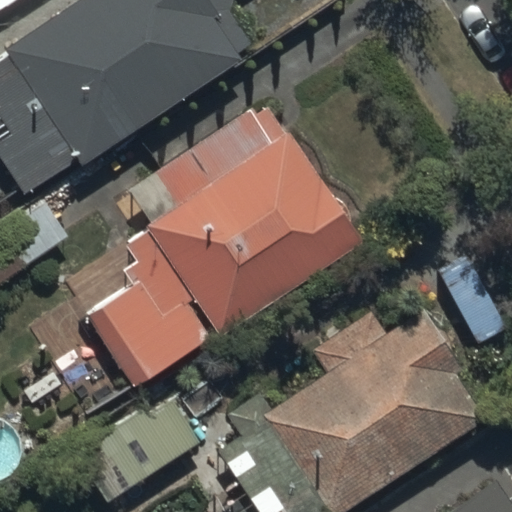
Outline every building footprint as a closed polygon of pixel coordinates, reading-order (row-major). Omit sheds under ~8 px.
[(0,56),(3,61),(0,63),(0,125),(9,139),(0,144),(0,179),(17,205),(79,164),(81,168),(253,55),(226,15),(248,0),(80,0),(0,53),(0,56)] [(191,302),(217,340),(356,247),(261,105),(151,179),(173,211),(118,248),(130,267),(119,275),(128,288),(81,319),(129,390),(204,340),(183,308),(191,302)] [(323,376),(259,418),(263,425),(217,454),(253,511),(270,511),(279,507),(281,511),(347,511),(482,425),(451,378),(458,373),(419,312),(383,335),(369,313),(308,352),(323,376)] [(78,451),(112,503),(197,446),(162,394),(78,451)] [(492,485),(450,511),(511,511),(511,507),(509,510),(492,485)]
